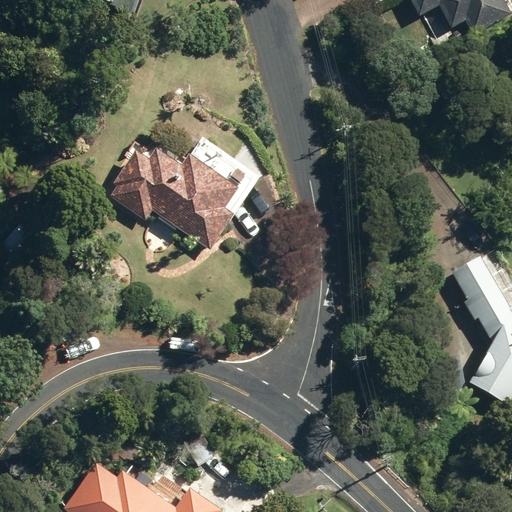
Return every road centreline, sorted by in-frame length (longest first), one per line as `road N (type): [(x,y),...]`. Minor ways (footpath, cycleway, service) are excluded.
road 1 (residential): [(262,0),(325,227),(325,301),(301,396),(287,418)]
road 2 (tertiary): [(287,418),(193,373),(143,367),(81,382),(27,417),(0,463)]
road 3 (tertiary): [(394,511),(287,418)]
